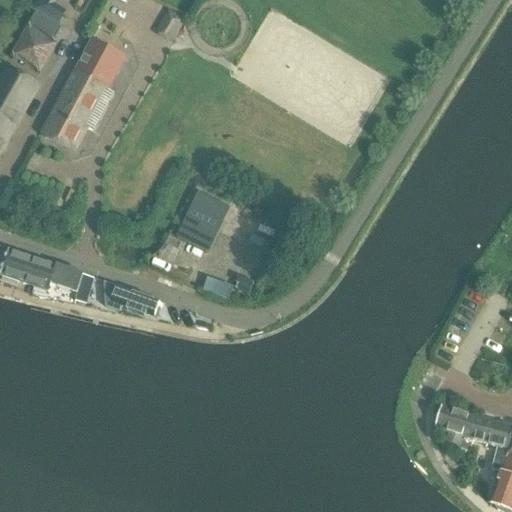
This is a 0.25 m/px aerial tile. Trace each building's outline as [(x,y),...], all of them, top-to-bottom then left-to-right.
[(64,16),(49,7),(52,0),(38,0),(32,12),(58,27),(64,16)] [(171,43),(183,22),(169,14),(157,35),(171,43)] [(53,44),(60,30),(36,16),(28,29),(53,44)] [(107,92),(124,60),(92,43),(42,137),(74,153),(86,131),(83,129),(103,90),(107,92)] [(7,69),(0,80),(0,156),(40,88),(7,69)] [(177,239),(208,254),(229,210),(199,195),(177,239)] [(8,254),(0,277),(33,288),(41,263),(9,252),(8,254)] [(41,263),(33,288),(48,294),(51,286),(77,295),(83,277),(83,276),(41,263)] [(77,295),(77,296),(88,299),(94,280),(83,277),(77,295)] [(239,281),(235,292),(249,296),(252,286),(239,281)] [(117,289),(104,284),(105,309),(120,315),(123,308),(127,310),(126,312),(146,319),(146,317),(154,320),(160,304),(117,289)] [(469,454),(473,443),(474,442),(462,439),(469,417),(441,409),(435,430),(449,435),(445,445),(447,450),(453,452),(459,450),(469,454)] [(491,472),(501,474),(509,453),(511,442),(511,429),(477,420),(469,417),(462,439),(474,442),(473,443),(497,448),(491,472)] [(511,511),(511,454),(509,453),(501,474),(490,506),(496,508),(497,511),(511,511)]
